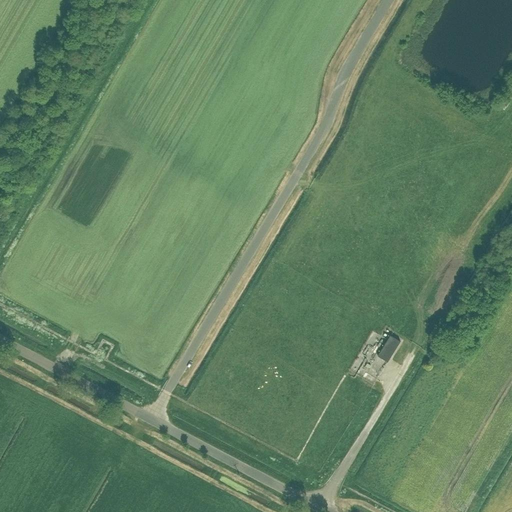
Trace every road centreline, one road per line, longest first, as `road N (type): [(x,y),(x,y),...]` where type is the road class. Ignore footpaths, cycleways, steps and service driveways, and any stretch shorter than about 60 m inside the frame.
road 1 (unclassified): [(385,0),(337,76),(326,123),(151,419)]
road 2 (unclassified): [(325,511),(151,419)]
road 3 (unclassified): [(151,419),(0,338)]
road 4 (unknown): [(318,508),(404,367)]
